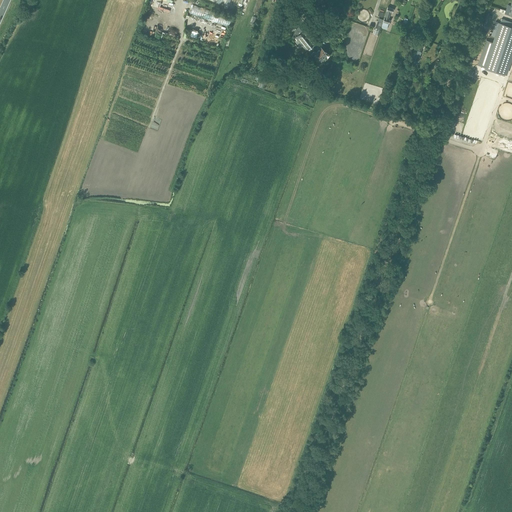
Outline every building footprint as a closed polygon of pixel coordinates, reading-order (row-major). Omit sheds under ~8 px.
[(258,14),(262,0),(257,0),(253,12),(258,14)] [(298,1),(298,8),(297,8),(297,12),(301,12),(301,11),(305,11),(305,4),(306,4),(306,0),(302,1),(298,1)] [(394,8),(388,7),(382,25),(388,26),(390,19),(389,19),(391,12),(392,13),(394,8)] [(373,17),(373,16),(373,15),(373,14),(372,13),(371,12),(370,11),(368,10),(367,10),(366,10),(365,10),(364,11),(363,12),(362,13),(361,14),(361,15),(361,16),(361,17),(361,19),(362,20),(362,21),(363,21),(364,22),(365,22),(367,23),(369,22),(370,22),(371,21),(372,19),(373,18),(373,17)] [(414,36),(411,35),(410,38),(415,39),(425,12),(423,11),(421,15),(420,14),(419,18),(420,18),(414,36)] [(377,29),(377,30),(376,35),(378,35),(379,31),(380,29),(380,30),(382,23),(383,20),(379,18),(378,22),(377,21),(375,28),(377,29)] [(297,37),(306,49),(308,48),(309,50),(315,45),(313,44),(315,42),(305,30),(297,37)] [(415,53),(414,53),(411,63),(416,65),(418,61),(417,60),(419,54),(417,54),(418,50),(420,51),(422,46),(417,44),(415,49),(416,50),(415,53)] [(314,54),(316,56),(315,57),(322,63),(330,55),(321,47),(316,52),(314,50),(308,57),(310,59),(314,54)]
